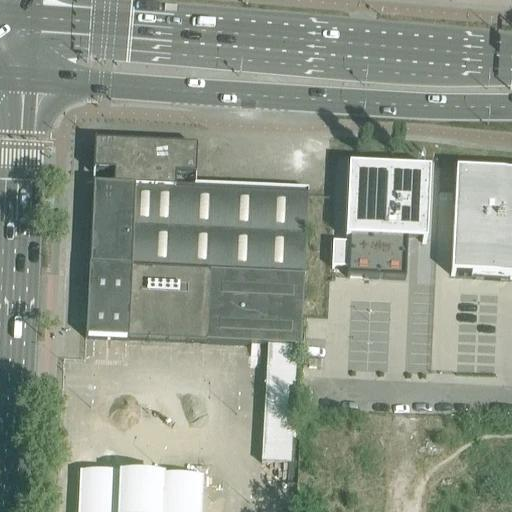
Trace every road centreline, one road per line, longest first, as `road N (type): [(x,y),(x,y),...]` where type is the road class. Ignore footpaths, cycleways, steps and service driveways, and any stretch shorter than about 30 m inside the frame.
road 1 (primary): [(27,81),(511,108)]
road 2 (primary): [(511,57),(30,19)]
road 3 (secondary): [(8,511),(27,81)]
road 4 (unclassified): [(310,396),(511,406)]
